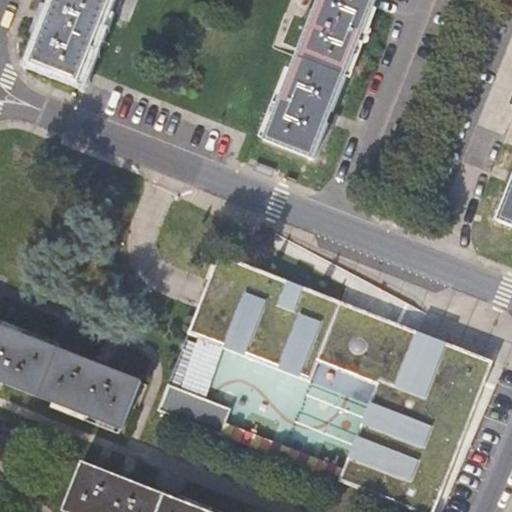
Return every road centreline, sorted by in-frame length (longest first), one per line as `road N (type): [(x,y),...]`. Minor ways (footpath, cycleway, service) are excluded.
road 1 (residential): [(330,223),(0,97)]
road 2 (residential): [(330,223),(425,0)]
road 3 (residential): [(511,55),(428,262)]
